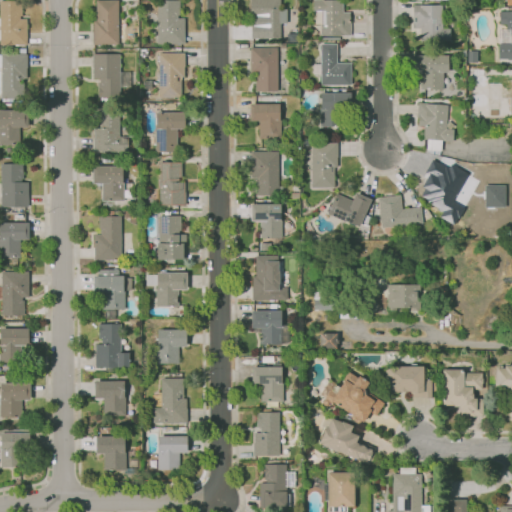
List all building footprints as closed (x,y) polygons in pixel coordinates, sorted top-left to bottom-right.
[(0,0),(20,0),(21,18),(26,18),(26,44),(0,44),(0,0)] [(95,0),(116,0),(119,45),(91,43),(92,19),(96,19),(95,0)] [(156,0),(179,0),(179,17),(182,17),(183,43),(156,43),(156,0)] [(250,0),(278,0),(279,39),(263,38),(263,20),(250,19),(250,0)] [(312,0),(342,0),(342,13),(350,12),(350,35),(321,35),(321,12),(312,12),(312,0)] [(412,5),(441,5),(441,29),(449,29),(449,42),(420,41),(419,29),(412,27),(412,5)] [(511,58),(511,11),(497,11),(497,23),(500,25),(505,25),(506,29),(498,29),(497,58),(511,58)] [(319,43),(336,43),(336,62),(350,62),(350,84),(320,84),(319,43)] [(249,47),(275,48),(277,90),(255,90),(254,73),(249,73),(249,47)] [(157,52),(183,53),(184,78),(180,77),(180,97),(157,96),(157,52)] [(91,53),(120,53),(121,96),(97,96),(96,82),(98,82),(98,79),(92,78),(91,53)] [(0,54),(27,54),(28,99),(0,99),(0,54)] [(412,55),(448,55),(448,72),(443,72),(443,89),(423,88),(422,73),(413,72),(412,55)] [(320,92),(350,92),(349,127),(320,126),(320,92)] [(249,102),(278,104),(280,142),(258,142),(258,121),(248,121),(249,102)] [(416,104),(447,105),(446,128),(452,129),(452,140),(424,138),(424,127),(416,126),(416,104)] [(98,108),(117,108),(118,136),(126,136),(127,150),(92,152),(93,129),(99,128),(98,108)] [(0,110),(27,110),(27,127),(18,127),(19,146),(0,146),(0,110)] [(155,111),(184,112),(184,129),(177,128),(177,152),(155,152),(155,111)] [(311,142),(336,142),(336,167),(333,167),(333,188),(310,187),(311,142)] [(249,151),(277,151),(277,196),(255,195),(255,180),(257,181),(257,178),(250,178),(249,151)] [(431,159),(465,178),(447,210),(421,193),(426,184),(420,180),(431,159)] [(0,162),(22,163),(22,182),(27,182),(27,207),(0,207),(0,162)] [(156,162),(181,163),(181,181),(185,181),(185,206),(155,205),(156,162)] [(92,165),(122,165),(123,200),(101,199),(102,184),(91,183),(92,165)] [(504,185),(483,184),(483,206),(504,206),(504,185)] [(336,193),(351,201),(355,193),(369,199),(358,227),(326,213),(336,193)] [(377,197),(399,194),(401,210),(419,207),(421,222),(380,226),(377,197)] [(250,203),(280,204),(281,238),(259,238),(258,221),(250,221),(250,203)] [(97,214),(120,215),(120,260),(93,260),(93,234),(99,234),(97,214)] [(157,215),(178,214),(178,234),(186,233),(185,259),(156,259),(157,215)] [(0,222),(27,222),(27,240),(20,240),(20,258),(0,257),(0,222)] [(251,298),(287,299),(286,289),(279,288),(278,254),(255,254),(255,275),(251,275),(251,298)] [(92,275),(96,276),(97,270),(119,269),(119,276),(122,276),(124,309),(102,309),(102,293),(94,292),(92,275)] [(0,315),(1,271),(28,272),(28,297),(22,297),(22,314),(0,315)] [(156,272),(186,273),(186,289),(178,289),(179,306),(156,305),(156,272)] [(387,311),(386,285),(421,286),(420,310),(407,310),(407,305),(395,304),(395,311),(387,311)] [(250,309),(281,309),(280,325),(287,325),(287,345),(261,344),(259,340),(262,340),(261,335),(259,334),(259,328),(251,328),(250,309)] [(98,323),(119,323),(120,340),(129,340),(130,366),(94,366),(95,343),(99,342),(98,323)] [(0,327),(27,327),(27,346),(16,346),(17,362),(0,362),(0,327)] [(156,328),(156,363),(178,363),(178,347),(185,347),(185,329),(156,328)] [(317,332),(335,332),(335,350),(319,350),(317,332)] [(495,367),(504,368),(504,364),(511,365),(511,408),(510,408),(511,405),(490,402),(495,367)] [(384,365),(422,365),(423,380),(430,380),(430,396),(409,396),(409,390),(384,390),(384,365)] [(251,367),(280,367),(280,382),(282,382),(283,402),(260,402),(260,385),(250,385),(251,367)] [(442,369),(462,369),(463,372),(481,373),(481,390),(472,390),(472,397),(482,398),(482,416),(458,415),(457,406),(442,406),(442,369)] [(348,371),(356,377),(358,375),(368,381),(365,387),(383,401),(375,416),(368,412),(363,421),(330,400),(348,371)] [(160,378),(160,406),(152,406),(152,422),(187,422),(187,398),(183,398),(182,378),(160,378)] [(94,381),(124,381),(125,415),(103,414),(103,398),(94,398),(94,381)] [(0,382),(31,384),(30,401),(21,399),(21,415),(0,415),(0,382)] [(256,412),(278,412),(279,455),(252,455),(252,432),(259,433),(258,427),(256,427),(256,412)] [(330,417),(351,425),(350,432),(357,435),(356,441),(373,447),(368,464),(318,443),(330,417)] [(93,434),(112,434),(112,424),(125,426),(127,469),(102,469),(103,451),(92,451),(93,434)] [(0,432),(29,432),(29,468),(0,466),(0,432)] [(157,435),(186,435),(186,453),(180,453),(181,469),(156,469),(157,435)] [(262,464),(285,464),(285,507),(258,509),(257,484),(265,484),(265,479),(262,480),(262,464)] [(390,473),(398,473),(398,467),(414,467),(414,473),(420,473),(421,505),(429,505),(429,511),(387,511),(387,510),(393,510),(390,473)] [(327,471),(353,472),(353,508),(327,506),(327,471)] [(446,511),(446,499),(465,498),(465,511),(446,511)]
